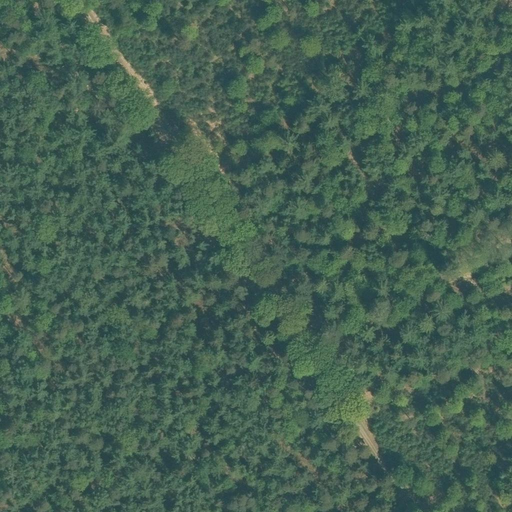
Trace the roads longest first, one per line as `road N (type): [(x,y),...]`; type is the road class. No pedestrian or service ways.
road 1 (track): [(69,0),(411,511)]
road 2 (track): [(511,240),(307,357)]
